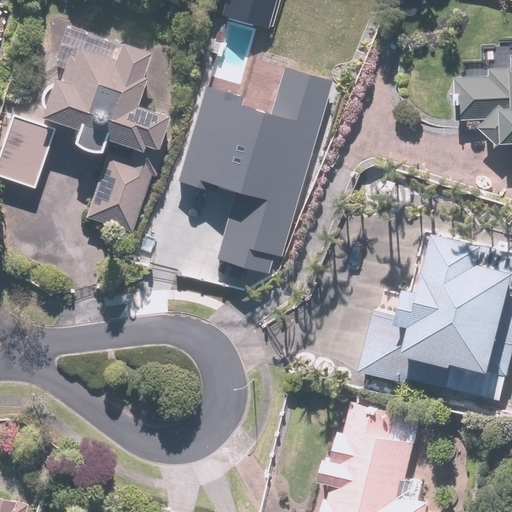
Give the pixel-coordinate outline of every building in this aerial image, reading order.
[(230,0),(228,10),(271,24),(279,0),(230,0)] [(511,42),(492,42),(492,56),(487,56),(487,70),(468,70),(468,74),(459,74),(459,123),(480,123),(480,140),(503,140),(503,149),(511,148),(511,42)] [(121,43),(116,62),(76,49),(66,83),(54,80),(41,118),(81,131),(77,144),(105,153),(84,219),(135,235),(173,117),(138,106),(154,54),(121,43)] [(232,114),(237,98),(206,89),(175,192),(233,209),(216,265),(273,282),(333,83),(287,69),(270,125),(232,114)] [(16,114),(0,155),(0,174),(4,176),(0,187),(0,189),(29,200),(56,129),(16,114)] [(511,250),(438,232),(423,289),(411,286),(404,312),(379,306),(363,372),(501,407),(511,363),(511,250)] [(430,511),(429,511),(430,504),(403,499),(414,439),(394,436),(399,411),(354,403),(349,428),(340,426),(334,461),(325,460),(315,511),(430,511)] [(23,511),(27,503),(0,495),(0,511),(23,511)]
